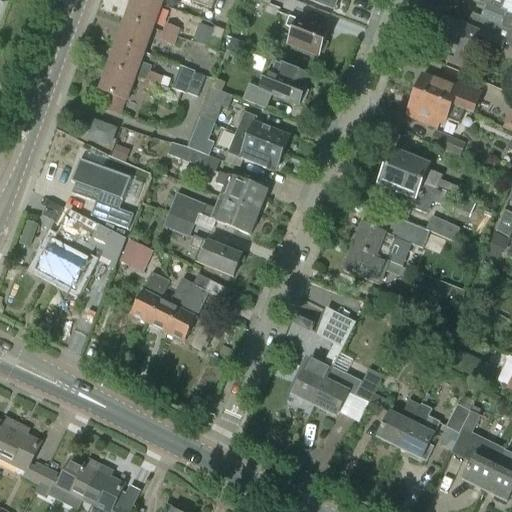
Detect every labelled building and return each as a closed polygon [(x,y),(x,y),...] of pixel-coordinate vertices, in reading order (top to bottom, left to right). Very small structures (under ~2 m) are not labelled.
[(142,0),(132,0),(125,21),(152,31),(161,7),(142,0)] [(213,0),(190,0),(190,1),(211,9),(213,0)] [(307,0),(334,11),(337,0),(307,0)] [(511,0),(471,0),(486,6),(481,18),(501,26),(501,27),(511,31),(511,0)] [(511,46),(511,31),(501,27),(501,26),(481,18),(472,14),(466,29),(445,20),(444,24),(442,25),(440,26),(438,27),(437,29),(436,31),(435,33),(435,35),(435,37),(436,39),(437,41),(435,45),(455,53),(453,59),(448,58),(446,63),(466,71),(476,46),(500,56),(505,43),(511,46)] [(288,45),(319,57),(320,53),(323,55),(327,45),(324,44),(328,32),(298,20),(297,22),(289,18),(285,29),(293,32),(288,45)] [(125,21),(117,44),(143,54),(152,31),(125,21)] [(166,26),(163,34),(176,39),(179,31),(166,26)] [(208,49),(218,53),(225,34),(215,30),(208,49)] [(163,34),(160,42),(160,43),(173,47),(176,39),(163,34)] [(226,52),(239,57),(244,45),(231,40),(226,52)] [(117,44),(108,68),(135,78),(145,82),(159,87),(162,78),(149,74),(151,68),(140,64),(143,54),(117,44)] [(251,82),(243,101),(266,110),(271,96),(298,107),(300,103),(303,104),(308,93),(305,92),(306,87),(303,86),(307,76),(274,63),(268,77),(266,76),(262,87),(251,82)] [(108,68),(99,93),(108,96),(103,110),(119,116),(124,102),(126,102),(135,78),(108,68)] [(187,96),(198,100),(206,80),(194,76),(187,96)] [(423,76),(416,92),(462,110),(465,111),(473,115),(481,96),(447,82),(445,85),(423,76)] [(217,81),(213,91),(222,94),(226,85),(217,81)] [(145,82),(142,90),(156,95),(159,87),(145,82)] [(180,94),(160,87),(157,97),(176,104),(180,94)] [(213,91),(211,90),(199,121),(214,127),(221,108),(227,111),(232,98),(222,94),(213,91)] [(462,110),(416,92),(406,118),(437,130),(441,121),(446,123),(447,121),(459,126),(465,111),(462,110)] [(244,114),(235,136),(283,155),(289,139),(255,125),(257,119),(244,114)] [(214,127),(199,121),(187,150),(194,152),(208,158),(214,145),(208,142),(214,127)] [(93,124),(88,138),(109,146),(114,132),(93,124)] [(465,146),(437,134),(431,147),(459,159),(465,146)] [(235,136),(224,164),(234,168),(238,160),(274,174),(276,170),(277,170),(283,155),(235,136)] [(115,146),(111,158),(125,163),(130,152),(115,146)] [(219,162),(208,158),(194,152),(189,164),(215,174),(219,162)] [(392,152),(385,170),(405,178),(437,190),(442,178),(428,172),(430,167),(392,152)] [(71,195),(102,206),(97,220),(128,231),(133,216),(119,211),(131,180),(80,161),(71,184),(75,185),(71,195)] [(405,178),(385,170),(378,187),(416,202),(417,197),(441,207),(446,194),(443,193),(437,190),(405,178)] [(225,189),(220,200),(258,216),(267,194),(233,180),(219,175),(215,185),(225,189)] [(446,185),(443,193),(446,194),(455,198),(458,190),(446,185)] [(173,205),(168,216),(194,226),(198,216),(216,223),(250,237),(258,216),(220,200),(215,211),(193,202),(189,212),(173,205)] [(511,212),(504,210),(493,243),(503,247),(511,220),(511,212)] [(39,269),(58,279),(82,231),(92,236),(97,226),(69,211),(63,223),(64,223),(54,243),(53,243),(39,269)] [(194,226),(168,216),(163,229),(189,239),(194,226)] [(363,226),(353,250),(387,263),(397,240),(423,251),(429,234),(388,217),(381,233),(363,226)] [(426,231),(454,244),(460,231),(432,218),(426,231)] [(27,222),(20,245),(29,248),(36,225),(27,222)] [(84,293),(91,279),(83,274),(90,262),(89,262),(96,248),(105,252),(99,263),(114,272),(126,241),(97,226),(92,236),(82,231),(58,279),(84,293)] [(199,252),(194,264),(233,279),(242,257),(208,244),(193,238),(189,248),(199,252)] [(121,261),(141,272),(146,263),(154,267),(159,257),(128,241),(121,261)] [(387,263),(353,250),(343,273),(379,288),(385,273),(399,278),(402,269),(387,263)] [(402,269),(399,278),(410,283),(414,274),(402,269)] [(152,275),(130,317),(149,326),(161,302),(170,284),(152,275)] [(161,302),(149,326),(167,335),(184,300),(196,288),(204,292),(209,282),(198,276),(193,286),(183,281),(170,306),(161,302)] [(184,300),(167,335),(184,344),(197,320),(196,319),(209,294),(222,301),(228,291),(209,282),(204,292),(196,288),(184,300)] [(365,303),(384,311),(388,301),(369,293),(365,303)] [(292,397),(315,408),(334,370),(334,369),(339,358),(344,349),(355,324),(354,324),(354,325),(327,313),(319,336),(334,344),(323,365),(311,359),(292,397)] [(210,332),(201,328),(191,348),(200,352),(210,332)] [(455,350),(448,366),(479,380),(486,363),(455,350)] [(315,408),(336,419),(348,395),(355,398),(363,382),(346,374),(347,373),(347,370),(347,367),(347,365),(345,362),(344,360),(342,359),(339,358),(334,369),(334,370),(315,408)] [(511,392),(511,362),(511,365),(506,363),(497,382),(508,387),(507,390),(511,392)] [(362,383),(355,398),(369,405),(371,402),(374,396),(383,377),(368,370),(362,383)] [(371,402),(369,405),(383,412),(387,403),(374,396),(371,402)] [(193,397),(189,406),(204,413),(208,404),(193,397)] [(377,440),(400,451),(422,409),(421,408),(410,402),(401,420),(390,415),(377,440)] [(422,409),(400,451),(422,462),(422,461),(426,463),(433,448),(429,446),(440,424),(429,418),(433,412),(421,407),(421,408),(422,409)] [(457,407),(445,430),(460,437),(462,432),(463,428),(471,414),(457,407)] [(0,458),(16,426),(5,420),(2,425),(0,423),(0,458)] [(24,478),(41,444),(26,437),(29,432),(16,426),(0,458),(0,459),(18,469),(15,474),(24,478)] [(460,437),(452,453),(472,463),(463,482),(484,493),(497,468),(505,452),(504,451),(504,449),(505,449),(472,432),(463,428),(462,432),(460,437)] [(497,468),(484,493),(507,504),(511,494),(511,455),(505,452),(497,468)] [(56,488),(83,502),(101,468),(88,462),(85,467),(71,460),(56,488)] [(29,480),(39,485),(46,471),(36,466),(29,480)] [(114,508),(124,487),(109,479),(112,474),(101,468),(83,502),(99,509),(97,511),(117,511),(118,510),(114,508)] [(46,471),(39,485),(49,491),(57,476),(46,471)]
